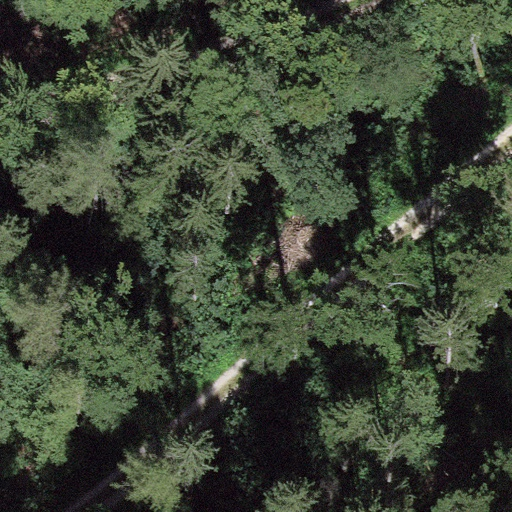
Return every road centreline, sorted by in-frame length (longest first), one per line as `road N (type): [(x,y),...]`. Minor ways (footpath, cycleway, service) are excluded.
road 1 (track): [(511,151),(84,511)]
road 2 (track): [(363,0),(154,75),(0,112)]
